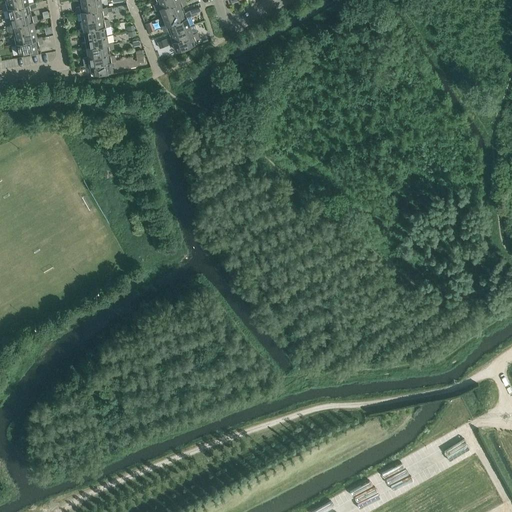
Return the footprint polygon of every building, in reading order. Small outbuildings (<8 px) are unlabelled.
[(3,11),(7,10),(7,9),(28,3),(27,0),(4,0),(5,0),(5,3),(1,5),(3,11)] [(100,0),(96,0),(78,3),(79,6),(75,8),(76,13),(80,13),(80,12),(102,8),(100,0)] [(155,11),(160,9),(159,8),(180,0),(179,0),(156,0),(157,3),(153,6),(155,11)] [(159,8),(160,9),(163,17),(183,9),(182,6),(186,3),(184,0),(179,0),(180,0),(159,8)] [(32,2),(28,3),(7,9),(7,10),(9,18),(30,12),(30,9),(34,7),(32,2)] [(80,12),(80,13),(81,21),(104,17),(103,14),(107,12),(106,7),(102,8),(80,12)] [(183,9),(163,17),(166,24),(166,25),(186,17),(186,18),(190,16),(188,11),(184,12),(183,9)] [(9,18),(11,26),(33,21),(33,22),(37,21),(36,15),(31,15),(30,12),(9,18)] [(81,21),(83,29),(83,30),(105,26),(105,27),(109,26),(108,20),(104,20),(104,17),(81,21)] [(156,33),(163,31),(168,30),(169,34),(179,30),(190,26),(186,18),(186,17),(166,25),(166,24),(162,26),(162,27),(155,30),(156,33)] [(11,26),(7,27),(8,32),(12,32),(13,35),(35,30),(33,22),(33,21),(11,26)] [(83,30),(83,29),(78,30),(79,35),(84,35),(84,38),(106,35),(105,27),(105,26),(83,30)] [(184,40),(186,47),(196,43),(195,40),(199,37),(197,32),(193,34),(190,26),(179,30),(182,36),(179,37),(180,39),(185,37),(186,40),(184,40)] [(35,30),(13,35),(14,38),(10,40),(11,46),(15,45),(15,44),(37,39),(37,38),(35,30)] [(159,48),(168,44),(172,43),(175,51),(186,47),(184,40),(186,40),(185,37),(180,39),(179,37),(182,36),(179,30),(169,34),(170,37),(166,39),(157,42),(159,48)] [(106,35),(84,38),(85,42),(81,43),(82,49),(86,48),(86,47),(108,44),(108,43),(106,35)] [(15,44),(15,45),(17,53),(25,51),(32,50),(39,48),(38,44),(42,42),(41,37),(37,38),(37,39),(15,44)] [(86,47),(86,48),(87,56),(109,53),(109,49),(113,48),(112,42),(108,43),(108,44),(86,47)] [(87,56),(89,64),(89,65),(111,62),(115,62),(114,56),(110,56),(109,53),(87,56)] [(89,65),(89,64),(84,65),(85,71),(90,71),(90,75),(113,71),(111,62),(89,65)]
